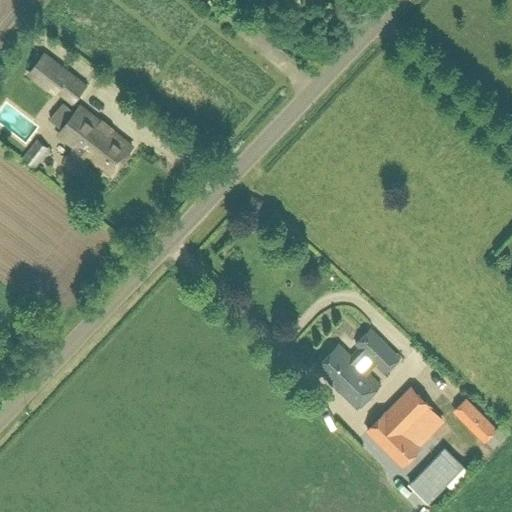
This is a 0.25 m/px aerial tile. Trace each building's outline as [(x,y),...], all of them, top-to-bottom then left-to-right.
[(66,44),(59,54),(80,67),(86,57),(66,44)] [(43,53),(29,71),(54,91),(57,88),(73,101),(85,85),(43,53)] [(132,145),(79,105),(58,132),(76,146),(64,160),(79,171),(90,156),(111,173),(132,145)] [(33,167),(50,148),(35,137),(21,158),(33,167)] [(173,174),(184,192),(207,178),(196,160),(173,174)] [(316,367),(330,380),(357,407),(380,383),(367,370),(375,362),(375,363),(391,347),(371,328),(355,343),(359,347),(351,355),(339,343),(316,367)] [(384,411),(367,429),(403,464),(420,446),(417,443),(405,431),(431,405),(415,389),(400,404),(397,401),(386,412),(384,411)] [(496,427),(467,397),(455,409),(485,438),(496,427)] [(377,484),(371,501),(396,510),(398,504),(388,500),(392,489),(377,484)]
